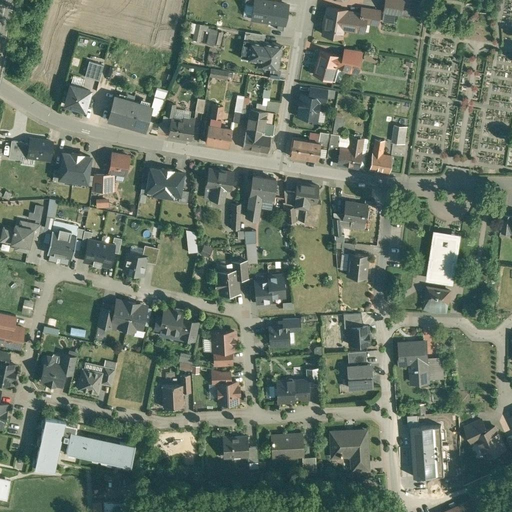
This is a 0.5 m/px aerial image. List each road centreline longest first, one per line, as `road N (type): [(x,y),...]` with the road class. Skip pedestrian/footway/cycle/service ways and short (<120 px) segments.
road 1 (residential): [(35,397),(22,395),(49,272),(244,316),(251,416)]
road 2 (residential): [(0,87),(86,130),(277,166)]
road 3 (residential): [(251,416),(160,424),(35,397)]
road 4 (residential): [(277,166),(305,0)]
road 5 (residential): [(392,183),(381,322)]
road 6 (residential): [(387,410),(251,416)]
road 7 (residential): [(501,336),(455,324),(381,322)]
road 8 (residential): [(392,183),(511,184)]
